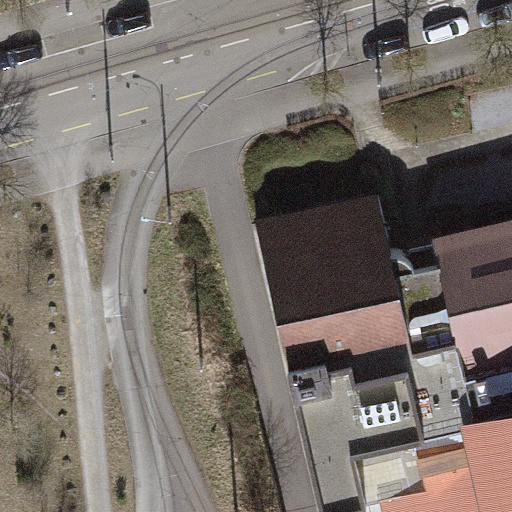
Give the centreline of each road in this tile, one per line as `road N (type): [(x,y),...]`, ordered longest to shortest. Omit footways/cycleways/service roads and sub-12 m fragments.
road 1 (track): [(44,95),(82,293),(99,511)]
road 2 (residential): [(378,0),(0,108)]
